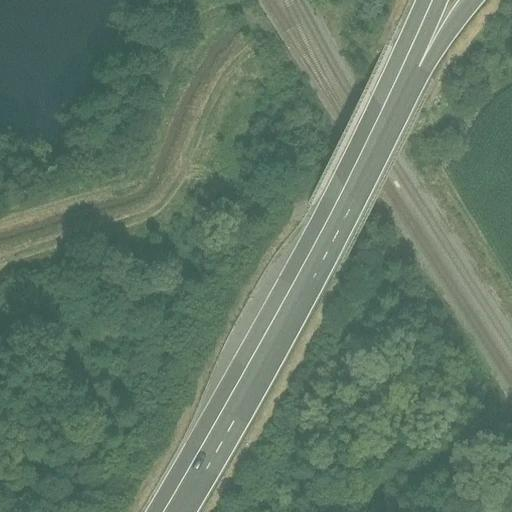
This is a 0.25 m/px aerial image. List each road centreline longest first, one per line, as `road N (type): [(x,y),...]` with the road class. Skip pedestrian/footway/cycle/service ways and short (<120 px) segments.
road 1 (primary): [(162,511),(339,192)]
road 2 (primary): [(339,192),(469,0)]
road 3 (primary): [(339,192),(428,0)]
